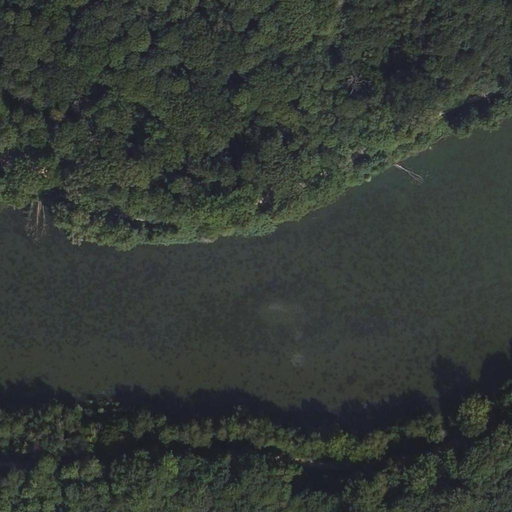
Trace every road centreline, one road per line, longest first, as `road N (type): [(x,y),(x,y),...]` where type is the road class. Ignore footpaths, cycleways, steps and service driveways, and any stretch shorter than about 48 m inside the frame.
road 1 (track): [(0,162),(39,170),(135,217),(184,220),(303,185),(425,120),(511,90)]
road 2 (track): [(511,424),(435,448),(335,464),(181,455),(0,458)]
